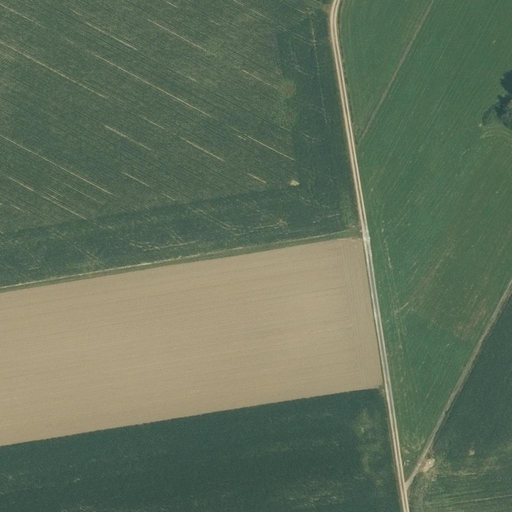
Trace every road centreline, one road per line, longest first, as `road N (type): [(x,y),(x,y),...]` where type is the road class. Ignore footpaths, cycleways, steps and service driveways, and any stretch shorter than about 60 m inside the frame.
road 1 (track): [(337,0),(333,29),(407,511)]
road 2 (track): [(0,289),(364,231)]
road 3 (track): [(511,283),(404,493)]
